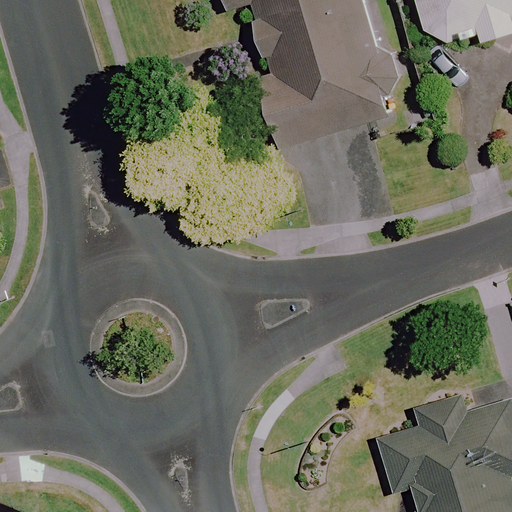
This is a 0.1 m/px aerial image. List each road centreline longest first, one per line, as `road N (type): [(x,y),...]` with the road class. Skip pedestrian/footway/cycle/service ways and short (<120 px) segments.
road 1 (residential): [(217,325),(511,234)]
road 2 (residential): [(114,270),(34,0)]
road 3 (residential): [(58,378),(57,324),(70,300),(114,270)]
road 4 (residential): [(167,428),(114,431),(90,419),(58,378)]
road 5 (residential): [(114,270),(140,267),(188,284),(217,325)]
road 6 (residential): [(217,325),(212,387),(167,428)]
